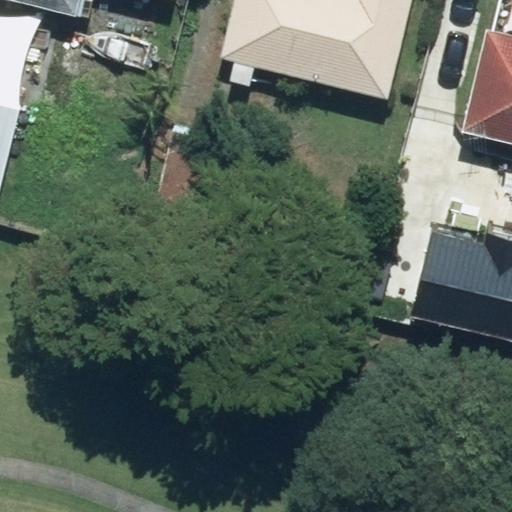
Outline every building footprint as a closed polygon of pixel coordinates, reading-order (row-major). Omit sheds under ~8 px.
[(30,0),(76,9),(78,0),(30,0)] [(233,0),(220,56),(384,96),(407,0),(233,0)] [(511,38),(486,32),(462,126),(511,138),(511,38)] [(0,179),(19,99),(0,93),(0,179)] [(511,244),(434,225),(411,317),(511,341),(511,244)]
